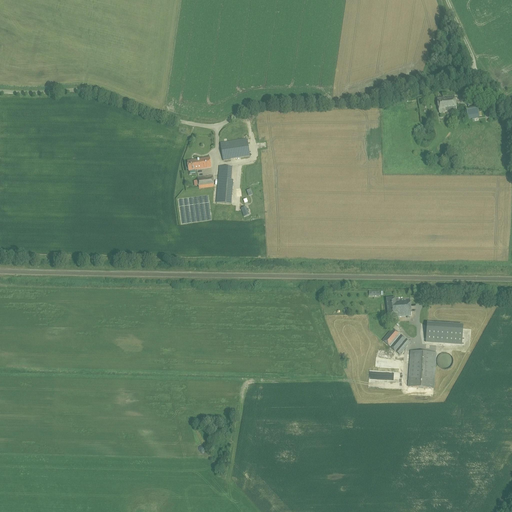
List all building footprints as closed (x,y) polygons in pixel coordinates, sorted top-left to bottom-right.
[(437,99),(439,113),(445,112),(445,111),(456,109),(454,96),(446,97),(446,92),(442,93),(443,98),(437,99)] [(466,109),(468,120),(479,117),(477,107),(466,109)] [(221,144),(223,161),(231,160),(230,159),(250,156),(247,140),(221,144)] [(187,161),(189,171),(211,168),(210,158),(187,161)] [(216,203),(231,204),(233,180),(231,180),(232,167),(219,166),(218,180),(216,203)] [(197,178),(199,189),(214,187),(212,176),(197,178)] [(387,299),(388,310),(411,308),(410,300),(396,301),(395,299),(387,299)] [(388,310),(388,318),(398,318),(398,317),(411,316),(411,308),(388,310)] [(383,341),(400,355),(410,342),(392,329),(383,341)] [(427,343),(462,345),(463,331),(428,329),(427,343)] [(408,387),(433,389),(436,353),(411,351),(408,387)] [(437,360),(437,361),(437,362),(437,363),(437,364),(438,365),(438,366),(439,367),(440,368),(441,368),(442,369),(443,369),(444,369),(444,370),(445,370),(446,369),(447,369),(448,369),(449,369),(449,368),(450,368),(451,367),(452,366),(452,365),(453,364),(453,363),(453,362),(453,361),(453,360),(453,359),(453,358),(452,358),(452,357),(451,356),(450,355),(449,354),(448,354),(447,353),(446,353),(445,353),(444,353),(443,354),(442,354),(441,354),(440,355),(439,356),(438,357),(438,358),(437,359),(437,360)]
